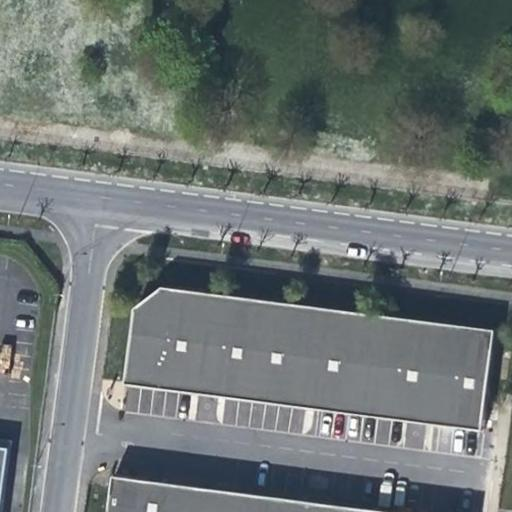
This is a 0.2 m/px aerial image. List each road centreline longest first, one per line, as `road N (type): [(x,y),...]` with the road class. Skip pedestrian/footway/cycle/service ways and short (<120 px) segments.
road 1 (residential): [(511,254),(96,199)]
road 2 (residential): [(57,511),(96,199)]
